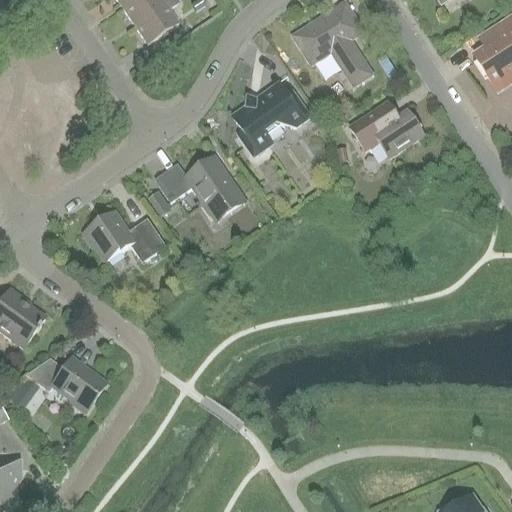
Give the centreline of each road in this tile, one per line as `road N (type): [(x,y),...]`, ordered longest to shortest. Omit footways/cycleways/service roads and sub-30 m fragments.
road 1 (residential): [(57,511),(148,383),(146,364),(143,351),(14,240)]
road 2 (unclassified): [(378,0),(511,200)]
road 3 (residential): [(275,0),(240,25),(182,119),(151,139)]
road 4 (residential): [(60,0),(151,139)]
road 5 (residential): [(151,139),(22,215)]
